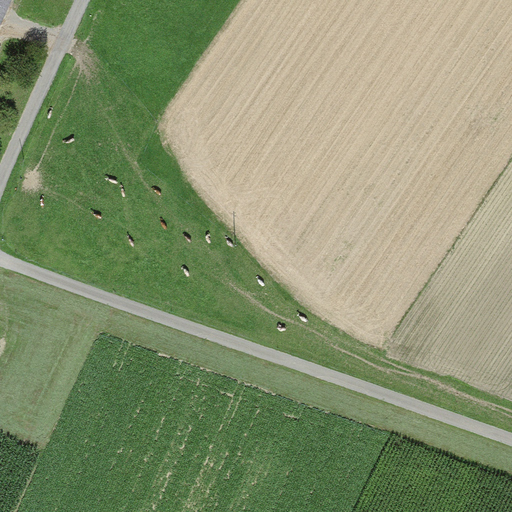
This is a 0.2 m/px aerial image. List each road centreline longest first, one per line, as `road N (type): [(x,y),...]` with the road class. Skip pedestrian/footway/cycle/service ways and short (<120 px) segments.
road 1 (track): [(0,254),(511,439)]
road 2 (track): [(0,186),(86,0)]
